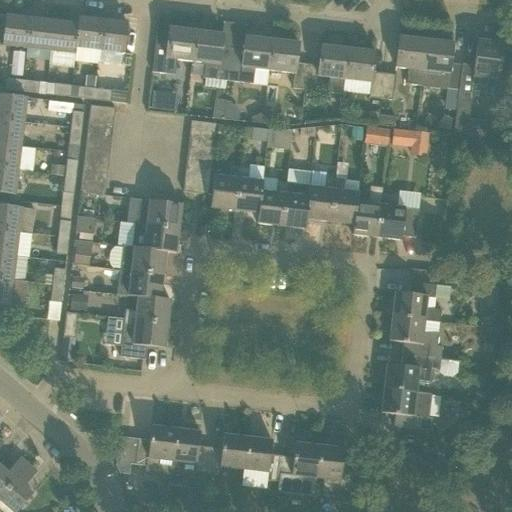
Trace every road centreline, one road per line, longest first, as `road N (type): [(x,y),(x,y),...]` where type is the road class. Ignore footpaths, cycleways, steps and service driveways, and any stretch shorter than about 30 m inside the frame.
road 1 (residential): [(367,281),(357,268),(199,256),(181,391)]
road 2 (residential): [(181,391),(329,411),(353,396),(367,281)]
road 3 (residential): [(214,2),(367,18),(385,0)]
road 4 (residential): [(35,418),(71,381),(181,391)]
road 5 (residential): [(107,511),(88,471),(35,418)]
